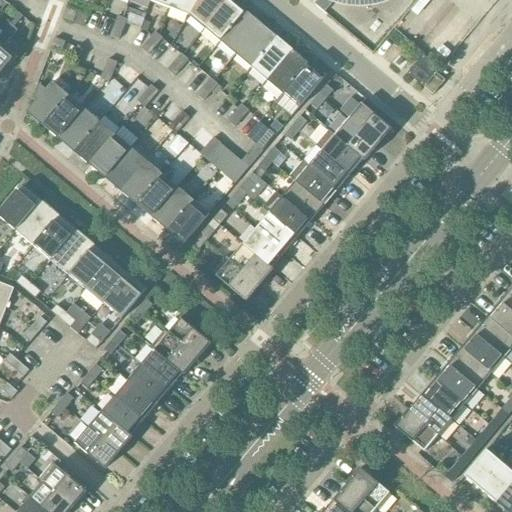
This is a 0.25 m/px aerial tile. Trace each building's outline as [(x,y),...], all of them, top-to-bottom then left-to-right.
[(152,0),(152,1),(171,8),(174,0),(152,0)] [(174,0),(171,8),(189,16),(198,0),(174,0)] [(229,0),(198,0),(189,16),(205,29),(229,0)] [(232,0),(229,0),(205,29),(221,42),(246,11),(232,0)] [(66,9),(63,18),(73,21),(77,12),(66,9)] [(221,42),(236,55),(262,24),(246,11),(221,42)] [(114,26),(123,30),(127,20),(118,16),(114,26)] [(10,39),(18,30),(10,24),(3,33),(10,39)] [(278,37),(262,24),(236,55),(252,68),(278,37)] [(123,30),(114,26),(110,36),(119,39),(123,30)] [(148,40),(156,46),(163,38),(155,32),(148,40)] [(0,45),(3,48),(10,39),(3,33),(0,36),(0,45)] [(293,51),(278,37),(252,68),(267,81),(293,51)] [(62,51),(65,42),(55,38),(52,47),(62,51)] [(156,46),(148,40),(142,48),(149,55),(156,46)] [(0,45),(0,76),(15,58),(3,48),(0,45)] [(309,64),(293,51),(267,81),(283,94),(309,64)] [(175,62),(182,68),(188,60),(181,54),(175,62)] [(408,74),(418,82),(423,86),(438,68),(423,56),(408,74)] [(104,69),(113,72),(117,62),(108,59),(104,69)] [(182,68),(175,62),(167,70),(175,76),(182,68)] [(309,64),(283,94),(299,108),(325,77),(309,64)] [(113,72),(104,69),(101,79),(109,82),(113,72)] [(424,88),(433,95),(445,81),(445,80),(446,79),(442,77),(442,78),(436,73),(424,88)] [(218,84),(210,78),(204,86),(211,92),(218,84)] [(43,126),(69,95),(53,82),(46,90),(41,85),(41,84),(40,83),(34,100),(35,101),(35,100),(37,101),(27,113),(43,126)] [(144,93),(152,100),(159,91),(151,85),(144,93)] [(319,95),(325,100),(333,91),(327,85),(319,95)] [(211,92),(204,86),(197,95),(204,101),(211,92)] [(152,100),(144,93),(137,102),(145,108),(152,100)] [(84,109),(69,95),(43,126),(59,139),(84,109)] [(325,100),(319,95),(310,104),(317,110),(325,100)] [(235,113),(242,119),(249,111),(241,104),(235,113)] [(348,120),(378,145),(392,129),(362,104),(348,120)] [(84,109),(59,139),(74,152),(100,122),(84,109)] [(176,119),(183,125),(190,118),(182,111),(176,119)] [(242,119),(235,113),(228,121),(235,127),(242,119)] [(292,126),(299,132),(307,122),(300,116),(292,126)] [(183,125),(176,119),(169,128),(176,134),(183,125)] [(348,120),(335,135),(364,159),(363,160),(365,161),(378,145),(348,120)] [(74,152),(90,165),(116,135),(100,122),(74,152)] [(299,132),(292,126),(284,136),(291,141),(293,139),(299,144),(305,137),(299,132)] [(131,148),(116,135),(90,165),(105,179),(131,148)] [(350,175),(363,160),(364,159),(335,135),(322,151),(350,175)] [(207,145),(214,152),(221,144),(214,138),(207,145)] [(214,152),(207,145),(200,154),(207,160),(214,152)] [(249,153),(256,159),(263,151),(256,145),(249,153)] [(105,179),(121,192),(147,161),(131,148),(105,179)] [(266,157),(273,163),(281,153),(274,148),(266,157)] [(322,151),(309,167),(337,191),(350,175),(322,151)] [(256,159),(249,153),(242,161),(249,167),(256,159)] [(273,163),(266,157),(258,167),(265,173),(273,163)] [(121,192),(137,205),(162,174),(147,161),(121,192)] [(337,191),(309,167),(296,182),(324,206),(337,191)] [(162,174),(137,205),(152,218),(178,187),(162,174)] [(240,189),(246,194),(255,185),(248,179),(240,189)] [(311,222),(324,206),(296,182),(283,198),(311,222)] [(0,217),(16,231),(42,200),(24,185),(0,213),(0,217)] [(178,187),(152,218),(168,231),(194,200),(178,187)] [(246,194),(240,189),(232,198),(238,204),(246,194)] [(311,222),(283,198),(277,193),(264,209),(270,213),(269,213),(298,238),(311,222)] [(16,231),(34,246),(62,213),(61,212),(59,215),(42,200),(16,231)] [(194,200),(168,231),(184,245),(210,214),(194,200)] [(220,225),(229,215),(222,210),(213,220),(220,225)] [(62,213),(34,246),(51,260),(77,230),(60,216),(62,213)] [(269,213),(256,229),(285,253),(298,238),(269,213)] [(200,235),(207,241),(215,231),(208,226),(200,235)] [(256,229),(243,245),(272,269),(272,268),(285,253),(256,229)] [(51,260),(69,275),(96,242),(94,244),(77,230),(51,260)] [(207,241),(200,235),(192,245),(199,251),(207,241)] [(96,242),(69,275),(86,290),(112,259),(95,245),(97,242),(96,242)] [(243,245),(230,260),(230,261),(260,286),(274,269),(272,268),(272,269),(243,245)] [(246,302),(260,286),(230,261),(230,260),(227,257),(213,274),(246,302)] [(86,290),(104,304),(131,271),(129,273),(112,259),(86,290)] [(131,271),(104,304),(121,320),(147,289),(130,274),(132,272),(131,271)] [(26,290),(31,284),(22,275),(17,282),(16,281),(16,282),(26,290)] [(0,306),(6,309),(14,288),(0,282),(0,306)] [(31,284),(26,290),(36,299),(36,298),(41,292),(31,284)] [(511,290),(502,303),(511,311),(511,290)] [(138,309),(145,315),(153,305),(146,299),(138,309)] [(511,338),(511,311),(502,303),(488,318),(511,338)] [(61,320),(66,313),(57,305),(52,311),(51,311),(61,320)] [(145,315),(138,309),(130,319),(137,324),(145,315)] [(66,313),(61,320),(71,328),(71,327),(76,321),(66,313)] [(32,327),(39,332),(47,322),(46,322),(40,317),(32,327)] [(181,318),(168,333),(168,334),(198,359),(212,343),(181,318)] [(511,338),(488,318),(475,334),(504,358),(511,348),(511,338)] [(39,332),(32,327),(24,336),(30,342),(30,343),(39,332)] [(150,347),(154,350),(155,350),(183,374),(184,376),(198,359),(168,334),(168,333),(165,330),(150,347)] [(112,340),(119,346),(127,336),(120,331),(112,340)] [(96,350),(97,349),(96,349),(101,342),(92,334),(87,340),(86,340),(86,341),(96,350)] [(491,374),(504,358),(475,334),(462,349),(491,374)] [(119,346),(112,340),(104,350),(111,356),(119,346)] [(462,349),(449,365),(478,389),(491,374),(462,349)] [(154,350),(142,365),(170,389),(183,374),(155,350),(154,350)] [(14,369),(20,363),(10,354),(10,355),(5,361),(14,369)] [(20,363),(14,369),(23,377),(23,378),(29,371),(20,363)] [(89,374),(95,380),(104,370),(97,364),(89,374)] [(142,365),(128,381),(157,405),(170,389),(142,365)] [(449,365),(436,381),(465,405),(478,389),(449,365)] [(95,380),(89,374),(80,384),(87,389),(95,380)] [(128,381),(115,397),(144,421),(157,405),(128,381)] [(436,381),(423,396),(452,420),(465,405),(436,381)] [(17,392),(7,383),(7,384),(2,390),(11,398),(12,399),(17,392)] [(61,401),(67,407),(75,397),(69,392),(61,401)] [(423,396),(410,411),(410,412),(439,436),(452,420),(423,396)] [(115,397),(103,411),(131,436),(144,421),(115,397)] [(67,407),(61,401),(52,411),(59,417),(67,407)] [(425,452),(439,436),(410,412),(410,411),(409,410),(395,427),(425,452)] [(90,427),(119,453),(133,437),(131,436),(103,411),(90,427)] [(490,426),(496,431),(505,420),(499,415),(490,426)] [(496,431),(490,426),(481,436),(487,441),(496,431)] [(119,453),(90,427),(75,444),(105,469),(119,453)] [(2,442),(0,444),(0,451),(5,456),(5,457),(6,457),(12,450),(2,442)] [(462,459),(468,464),(478,451),(472,446),(462,459)] [(13,457),(20,463),(28,453),(22,448),(13,457)] [(481,491),(505,462),(489,448),(464,478),(481,491)] [(20,463),(13,457),(6,467),(12,472),(20,463)] [(468,464),(462,459),(451,471),(457,476),(468,464)] [(511,485),(511,467),(505,462),(481,491),(496,504),(511,485)] [(39,480),(43,483),(43,482),(73,508),(87,491),(53,463),(39,480)] [(390,494),(360,468),(346,485),(347,486),(348,485),(377,510),(390,494)] [(43,483),(29,498),(45,511),(69,511),(73,508),(43,482),(43,483)] [(347,511),(374,511),(377,510),(348,485),(347,486),(335,501),(347,511)] [(511,511),(511,485),(496,504),(505,511),(511,511)] [(45,511),(29,498),(18,511),(45,511)] [(347,511),(335,501),(325,511),(347,511)]
